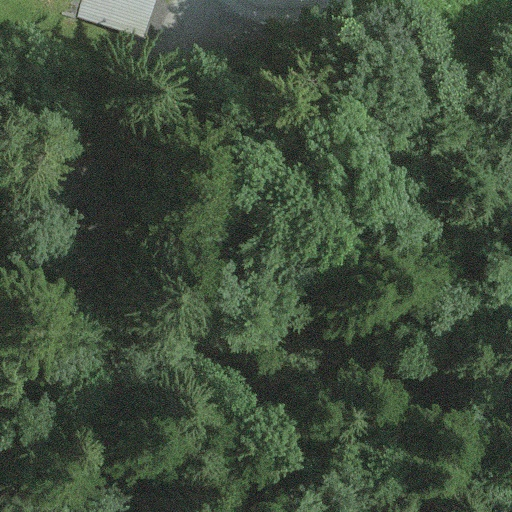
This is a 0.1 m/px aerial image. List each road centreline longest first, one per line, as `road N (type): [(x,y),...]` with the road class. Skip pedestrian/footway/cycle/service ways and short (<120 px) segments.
road 1 (track): [(511,449),(228,310),(93,202),(198,19)]
road 2 (track): [(92,511),(67,311),(93,202)]
road 3 (track): [(327,0),(255,56),(198,19)]
